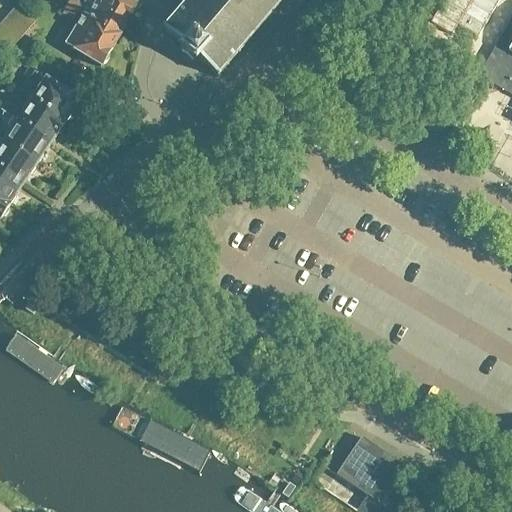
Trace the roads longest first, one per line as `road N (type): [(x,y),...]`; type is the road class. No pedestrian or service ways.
road 1 (residential): [(511,486),(90,237),(120,190),(177,142)]
road 2 (residential): [(511,210),(381,134),(285,47)]
road 3 (residential): [(155,0),(141,92),(177,142)]
road 4 (residential): [(177,142),(285,47)]
